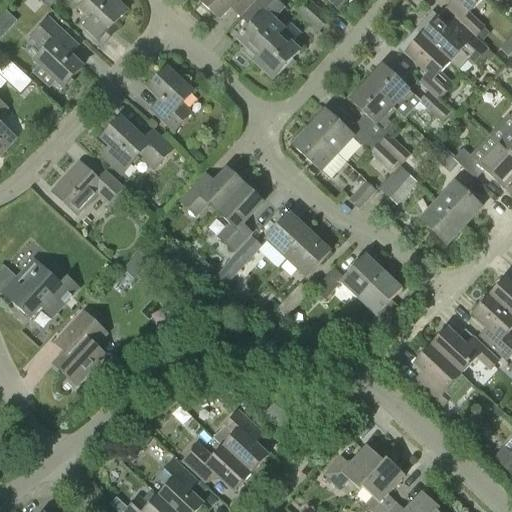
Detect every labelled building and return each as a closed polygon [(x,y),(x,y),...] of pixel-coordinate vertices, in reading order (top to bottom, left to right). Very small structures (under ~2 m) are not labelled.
[(41,0),(50,9),(58,0),(41,0)] [(106,34),(127,12),(114,0),(88,0),(79,11),(88,19),(79,28),(101,48),(110,38),(106,34)] [(202,0),(202,1),(199,4),(219,23),(235,6),(244,14),(257,0),(202,0)] [(243,56),(254,66),(282,32),(272,23),(282,12),(268,0),(259,0),(247,14),(257,23),(238,44),(247,52),(243,56)] [(324,0),(338,12),(349,0),(305,0),(306,1),(307,0),(324,0)] [(449,0),(461,11),(454,19),(475,38),(483,30),(468,15),(481,0),(449,0)] [(307,3),(296,15),(317,35),(328,23),(307,3)] [(432,16),(416,33),(450,64),(459,54),(472,66),(487,51),(475,39),(475,38),(454,19),(454,20),(468,33),(460,42),(432,16)] [(57,47),(66,37),(48,21),(31,39),(46,53),(35,64),(63,90),(81,70),(57,47)] [(288,26),(282,32),(254,66),(272,83),(299,54),(290,46),(299,36),(288,26)] [(439,76),(450,64),(416,33),(399,51),(427,77),(418,86),(428,95),(437,104),(452,88),(439,76)] [(511,36),(500,48),(508,57),(511,52),(511,36)] [(8,62),(0,70),(0,89),(6,83),(20,96),(31,83),(8,62)] [(437,104),(428,95),(420,104),(415,99),(381,68),(365,85),(395,114),(405,122),(415,110),(417,113),(424,113),(426,112),(441,126),(450,116),(437,104)] [(149,91),(161,102),(151,112),(173,133),(190,115),(181,106),(192,95),(167,71),(149,91)] [(358,128),(400,167),(401,168),(408,175),(417,165),(409,158),(410,157),(391,140),(398,132),(387,122),(395,114),(365,85),(348,103),(363,117),(356,125),(358,128)] [(0,153),(2,155),(15,141),(0,126),(0,118),(7,111),(0,103),(0,153)] [(326,113),(309,131),(336,157),(353,139),(350,136),(326,113)] [(511,116),(510,119),(511,120),(511,129),(497,145),(511,159),(511,116)] [(171,152),(147,130),(139,139),(121,122),(102,141),(111,149),(103,158),(121,176),(138,157),(153,171),(171,152)] [(392,176),(400,167),(358,128),(350,136),(353,139),(392,176)] [(320,175),(336,157),(309,131),(292,149),(320,175)] [(463,152),(453,162),(457,166),(475,182),(483,173),(504,193),(511,183),(511,159),(497,145),(478,166),(463,152)] [(457,166),(453,162),(435,146),(427,155),(449,175),(457,166)] [(118,211),(130,197),(122,189),(105,173),(97,182),(80,165),(52,195),(75,217),(101,189),(112,200),(110,203),(118,211)] [(410,179),(400,169),(379,191),(389,201),(410,179)] [(207,205),(219,216),(244,188),(227,172),(206,194),(196,185),(179,204),(194,218),(207,205)] [(365,186),(350,202),(359,211),(374,194),(365,186)] [(454,186),(437,205),(463,229),(481,210),(454,186)] [(262,205),(244,188),(219,216),(230,226),(217,240),(232,254),(249,235),(241,228),(262,205)] [(252,232),(273,210),(267,204),(246,226),(252,232)] [(446,248),(463,229),(437,205),(420,224),(446,248)] [(265,243),(285,262),(309,236),(288,217),(265,243)] [(329,255),(309,236),(285,262),(306,281),(329,255)] [(238,274),(261,249),(251,241),(229,265),(238,274)] [(169,255),(176,261),(182,254),(176,249),(169,255)] [(138,255),(126,269),(138,279),(150,264),(138,255)] [(340,285),(357,302),(383,275),(365,258),(344,281),(334,271),(313,294),(323,304),(340,285)] [(33,263),(18,279),(2,296),(30,321),(45,305),(55,315),(78,290),(66,279),(59,287),(33,263)] [(207,264),(195,277),(206,287),(218,274),(207,264)] [(400,291),(383,275),(357,302),(375,319),(364,331),(374,340),(395,318),(384,309),(400,291)] [(511,287),(505,281),(489,299),(511,320),(511,287)] [(277,310),(287,319),(309,295),(300,286),(277,310)] [(511,341),(507,337),(511,331),(511,320),(489,299),(472,317),(491,334),(483,343),(505,363),(511,355),(511,341)] [(62,338),(71,346),(53,367),(76,388),(104,357),(95,349),(106,336),(82,315),(62,338)] [(447,331),(430,349),(460,377),(476,360),(490,373),(499,362),(474,339),(465,348),(447,331)] [(472,388),(460,377),(430,349),(413,367),(425,378),(417,386),(442,410),(448,403),(454,408),(472,388)] [(273,406),(264,416),(279,430),(288,420),(273,406)] [(232,438),(222,449),(250,475),(266,457),(248,440),(256,431),(237,413),(222,429),(232,438)] [(146,446),(151,440),(142,433),(137,438),(146,446)] [(233,493),(250,475),(222,449),(212,460),(196,446),(182,462),(201,480),(210,471),(233,493)] [(361,488),(383,464),(366,448),(349,466),(340,458),(324,476),(339,490),(347,481),(358,491),(361,488)] [(511,457),(511,458),(503,449),(492,460),(511,478),(511,457)] [(173,480),(157,497),(172,511),(195,511),(201,505),(183,488),(191,479),(172,461),(163,471),(173,480)] [(364,507),(369,511),(388,511),(396,504),(387,496),(404,478),(386,461),(383,464),(361,488),(372,499),(364,507)] [(404,511),(396,504),(388,511),(438,511),(439,511),(439,510),(421,493),(404,511)] [(172,511),(157,497),(143,511),(138,511),(131,505),(127,509),(124,511),(172,511)] [(115,511),(124,511),(127,509),(117,500),(110,507),(115,511)]
